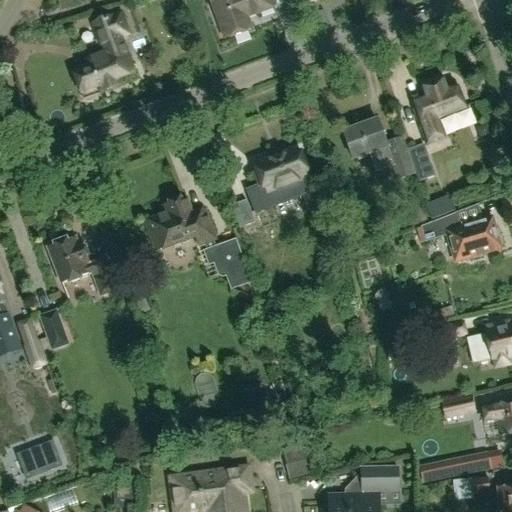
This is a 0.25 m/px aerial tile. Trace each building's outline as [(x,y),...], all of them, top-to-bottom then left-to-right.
[(214,0),(210,2),(225,40),(252,30),(248,18),(275,8),(271,0),(214,0)] [(71,73),(80,95),(98,88),(100,93),(119,86),(117,80),(134,73),(121,40),(130,37),(121,13),(90,24),(102,55),(98,56),(100,62),(71,73)] [(445,95),(441,84),(426,90),(429,100),(416,105),(429,140),(440,136),(433,117),(461,107),(455,92),(445,95)] [(376,120),(342,133),(352,160),(368,154),(376,174),(391,168),(396,182),(415,175),(402,138),(385,144),(376,120)] [(247,191),(255,214),(273,208),(271,205),(292,197),(293,200),(311,193),(305,179),(307,178),(297,151),(293,152),(291,151),(284,153),(283,156),(270,161),(268,159),(260,162),(260,165),(256,166),(258,172),(252,174),(257,187),(247,191)] [(430,165),(416,170),(420,181),(433,177),(430,165)] [(215,247),(213,240),(214,240),(203,210),(191,214),(186,200),(182,201),(180,196),(165,201),(167,206),(164,208),(166,214),(146,222),(157,252),(197,237),(200,245),(203,244),(206,250),(202,252),(208,267),(213,266),(217,277),(222,279),(225,278),(230,292),(252,284),(235,240),(215,247)] [(255,224),(245,201),(230,207),(240,230),(255,224)] [(420,211),(408,214),(412,226),(424,223),(420,211)] [(490,220),(458,229),(450,232),(446,219),(420,227),(425,243),(445,238),(453,262),(499,248),(490,220)] [(100,297),(117,290),(104,258),(89,264),(81,243),(77,244),(75,239),(47,250),(60,283),(90,271),(100,297)] [(0,345),(1,346),(3,351),(19,345),(7,314),(4,315),(0,305),(2,305),(0,299),(0,293),(2,292),(0,287),(0,345)] [(70,346),(57,311),(38,318),(46,339),(39,342),(43,352),(50,349),(51,353),(70,346)] [(30,321),(17,325),(24,347),(37,342),(30,321)] [(441,327),(445,342),(467,337),(464,321),(441,327)] [(472,365),(491,361),(492,366),(506,363),(505,357),(511,355),(511,328),(506,330),(505,326),(485,331),(486,334),(466,339),(472,365)] [(197,365),(190,367),(192,376),(200,373),(197,365)] [(279,380),(272,383),(278,400),(285,398),(279,380)] [(470,398),(442,405),(446,419),(474,412),(470,398)] [(511,403),(481,409),(484,421),(496,419),(499,435),(511,432),(511,403)] [(178,449),(167,451),(168,460),(179,459),(178,449)] [(302,449),(283,454),(286,467),(305,462),(302,449)] [(499,451),(419,467),(422,483),(502,467),(499,451)] [(378,511),(379,495),(381,494),(400,493),(400,467),(359,468),(359,475),(344,490),(344,495),(328,496),(328,508),(325,509),(322,511),(378,511)] [(247,468),(170,479),(174,511),(245,511),(243,494),(251,492),(247,468)] [(490,494),(489,477),(453,479),(454,502),(474,501),(474,495),(490,494)] [(133,486),(117,488),(118,511),(119,511),(135,511),(133,486)] [(511,511),(511,486),(496,488),(498,511),(511,511)] [(30,511),(59,511),(60,508),(34,501),(30,511)]
